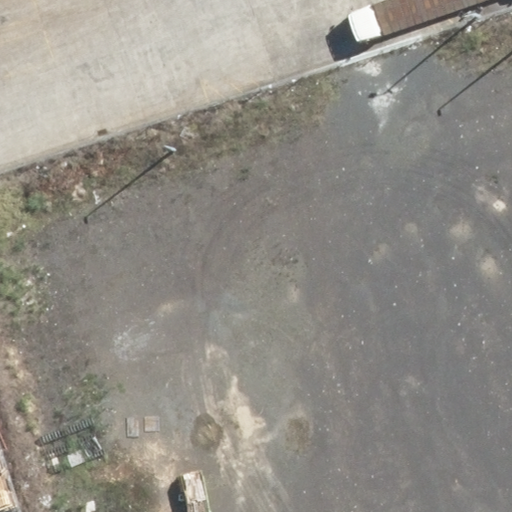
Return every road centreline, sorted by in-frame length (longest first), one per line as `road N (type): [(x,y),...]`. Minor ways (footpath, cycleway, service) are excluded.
road 1 (unknown): [(95,457),(196,386),(498,243)]
road 2 (unknown): [(392,0),(498,243)]
